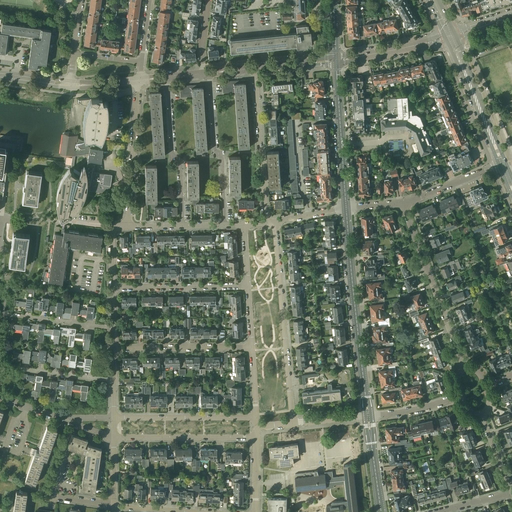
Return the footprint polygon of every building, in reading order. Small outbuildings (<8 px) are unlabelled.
[(130,0),(129,8),(139,10),(140,1),(130,0)] [(161,6),(161,8),(167,9),(167,7),(170,7),(170,0),(161,0),(160,6),(161,6)] [(290,0),(291,3),(293,3),(294,10),(293,10),(293,12),(294,12),(295,19),(305,18),(303,0),(290,0)] [(396,10),(398,9),(408,3),(407,1),(407,0),(399,0),(395,3),(393,4),(396,10)] [(461,16),(467,14),(464,2),(462,3),(461,0),(455,1),(457,5),(455,5),(460,15),(461,15),(461,16)] [(465,2),(465,0),(463,0),(464,2),(467,14),(473,12),(473,11),(475,11),(472,1),(471,2),(472,3),(465,5),(464,2),(465,2)] [(473,1),(472,1),(475,11),(477,10),(477,11),(484,9),(481,0),(473,2),(473,1)] [(484,9),(490,7),(488,0),(480,0),(481,0),(484,9)] [(90,3),(89,12),(96,13),(98,13),(99,13),(100,5),(96,4),(90,3)] [(190,9),(189,13),(199,15),(199,9),(200,4),(192,3),(192,10),(190,9)] [(225,11),(226,5),(216,3),(215,10),(220,10),(219,13),(226,14),(226,11),(225,11)] [(408,4),(408,3),(398,9),(400,12),(402,15),(411,9),(410,8),(411,6),(409,4),(408,4)] [(137,18),(139,10),(129,8),(128,17),(137,18)] [(166,10),(167,9),(161,8),(160,11),(159,11),(158,19),(168,21),(169,12),(172,13),(172,11),(166,10)] [(405,20),(405,21),(415,16),(415,14),(414,12),(412,11),(411,9),(402,15),(403,17),(405,20)] [(97,21),(98,13),(96,13),(89,12),(87,20),(97,21)] [(213,16),(212,26),(219,27),(220,21),(222,21),(223,17),(225,18),(226,14),(219,13),(219,17),(213,16)] [(417,19),(415,16),(405,21),(406,27),(414,25),(415,25),(416,25),(418,24),(419,22),(418,21),(418,20),(417,19)] [(128,17),(127,25),(137,26),(138,18),(137,18),(128,17)] [(392,30),(395,29),(395,30),(396,31),(397,30),(398,29),(399,29),(396,18),(390,20),(392,30)] [(167,29),(168,21),(158,19),(157,28),(167,29)] [(190,23),(189,30),(196,31),(198,21),(188,19),(188,23),(190,23)] [(87,20),(86,28),(96,29),(97,21),(87,20)] [(390,30),(392,30),(390,20),(384,21),(386,31),(386,32),(387,32),(389,32),(390,31),(390,30)] [(383,32),(386,31),(384,21),(378,22),(380,32),(380,33),(381,33),(383,33),(383,32)] [(41,28),(2,23),(1,32),(40,37),(41,28)] [(372,34),(374,33),(375,34),(376,35),(377,34),(378,34),(378,33),(376,23),(370,24),(372,34)] [(230,53),(263,49),(296,46),(296,48),(312,46),(310,31),(308,31),(308,27),(306,27),(306,24),(296,26),(296,32),(295,32),(295,34),(262,37),(229,41),(230,53)] [(136,35),(137,26),(127,25),(126,33),(136,35)] [(218,37),(219,27),(212,26),(211,31),(210,36),(218,37)] [(86,28),(85,36),(95,38),(96,30),(96,29),(86,28)] [(166,37),(167,29),(157,28),(156,36),(166,37)] [(38,63),(46,64),(51,30),(42,29),(41,39),(33,37),(32,40),(28,66),(37,68),(38,63)] [(196,31),(189,30),(186,29),(185,36),(188,37),(187,40),(195,41),(196,36),(196,31)] [(359,31),(349,31),(350,38),(351,39),(354,39),(355,38),(360,37),(359,31)] [(8,34),(0,32),(0,52),(5,54),(8,34)] [(126,33),(125,42),(135,43),(136,35),(126,33)] [(95,38),(85,36),(84,45),(94,46),(94,45),(94,41),(95,38)] [(165,46),(166,37),(156,36),(155,44),(165,46)] [(98,38),(97,42),(94,41),(94,45),(100,46),(100,48),(109,49),(110,39),(101,38),(98,38)] [(119,41),(110,39),(109,49),(118,50),(118,48),(121,49),(124,49),(125,46),(121,45),(122,42),(119,42),(119,41)] [(135,43),(125,42),(125,46),(124,49),(124,50),(134,51),(135,43)] [(163,54),(165,46),(155,44),(154,52),(163,54)] [(511,45),(477,58),(511,142),(511,45)] [(213,48),(209,47),(208,51),(208,58),(219,57),(218,50),(213,50),(213,48)] [(185,58),(185,60),(196,59),(195,52),(195,49),(190,49),(190,53),(184,53),(177,52),(176,59),(179,60),(180,57),(183,58),(185,58)] [(162,62),(163,54),(154,52),(153,61),(162,62)] [(432,70),(438,68),(439,68),(436,62),(433,60),(426,62),(426,63),(423,64),(424,69),(424,70),(428,69),(430,73),(432,71),(432,70)] [(424,70),(424,69),(423,64),(422,64),(422,63),(421,63),(420,63),(419,64),(419,65),(417,65),(419,76),(422,75),(425,74),(424,70)] [(411,67),(413,77),(417,76),(417,77),(419,76),(417,65),(415,66),(414,65),(413,65),(412,65),(411,66),(411,67)] [(403,68),(406,79),(408,78),(412,77),(409,67),(408,66),(406,67),(406,68),(403,68)] [(405,79),(406,79),(403,68),(402,67),(400,68),(399,69),(399,70),(398,70),(400,81),(402,80),(402,79),(405,78),(405,79)] [(440,74),(438,68),(432,70),(432,71),(430,73),(432,78),(434,77),(436,81),(442,78),(443,77),(442,74),(440,74)] [(390,83),(394,82),(392,71),(391,70),(388,71),(387,72),(385,73),(387,83),(390,83)] [(397,81),(400,81),(398,70),(396,71),(394,70),(391,70),(392,71),(394,82),(397,81)] [(379,73),(381,84),(382,86),(385,85),(385,84),(387,83),(385,73),(383,73),(383,72),(382,71),(380,72),(379,72),(379,73)] [(373,74),(375,85),(379,84),(379,86),(382,86),(381,84),(379,73),(377,73),(376,73),(374,73),(373,74)] [(359,75),(359,76),(358,76),(358,77),(352,77),(352,78),(351,79),(351,81),(352,82),(353,82),(353,85),(363,85),(363,81),(366,81),(366,76),(363,76),(362,76),(361,75),(359,75)] [(445,82),(443,82),(442,79),(430,84),(432,87),(434,86),(435,90),(445,85),(445,84),(445,82)] [(234,92),(240,92),(239,80),(222,81),(222,84),(223,84),(223,89),(223,93),(234,92)] [(240,92),(245,91),(249,91),(248,87),(247,83),(248,82),(248,80),(239,80),(240,92)] [(314,83),(312,84),(308,84),(309,90),(314,89),(323,89),(324,89),(324,82),(323,81),(323,80),(319,80),(319,82),(314,82),(314,83)] [(272,105),(275,105),(279,104),(278,94),(278,92),(278,90),(288,89),(288,83),(271,85),(272,92),(275,91),(275,94),(274,94),(274,101),(272,101),(272,105)] [(198,96),(203,95),(206,95),(206,91),(205,91),(205,87),(206,87),(206,84),(197,85),(198,96)] [(192,96),(198,96),(197,85),(180,86),(180,89),(181,88),(181,93),(180,93),(181,97),(189,97),(192,96)] [(445,86),(445,85),(435,90),(437,93),(434,94),(436,97),(448,92),(446,89),(447,88),(446,86),(445,86)] [(156,100),(161,100),(164,100),(164,96),(163,96),(163,91),(164,91),(163,88),(155,89),(156,100)] [(150,101),(156,100),(155,89),(146,89),(146,92),(147,92),(147,97),(146,97),(147,101),(150,101)] [(324,89),(323,89),(314,89),(314,93),(312,93),(312,99),(315,99),(318,99),(318,96),(324,95),(324,94),(325,93),(324,89)] [(234,94),(236,111),(247,110),(246,103),(246,101),(246,94),(245,91),(240,92),(234,92),(234,94)] [(439,104),(450,99),(448,93),(436,98),(439,104)] [(106,101),(105,95),(78,98),(79,102),(87,105),(85,112),(85,114),(84,121),(83,123),(84,131),(84,134),(85,138),(87,137),(93,136),(99,139),(100,140),(102,136),(103,134),(106,126),(107,115),(107,105),(106,101)] [(192,96),(192,99),(193,115),(204,114),(204,108),(204,106),(203,98),(203,95),(198,96),(192,96)] [(388,116),(384,116),(384,118),(383,118),(383,121),(382,121),(382,129),(405,127),(414,133),(422,154),(430,151),(429,150),(431,149),(431,147),(433,147),(431,143),(430,144),(422,124),(423,124),(420,116),(417,114),(412,114),(412,110),(409,110),(408,96),(398,97),(398,98),(387,99),(388,116)] [(315,99),(316,109),(326,108),(326,107),(327,107),(327,105),(325,104),(325,101),(325,100),(322,100),(322,101),(319,101),(318,99),(315,99)] [(453,105),(450,99),(439,104),(440,106),(438,107),(440,110),(441,110),(453,105)] [(150,103),(151,119),(162,119),(161,100),(156,100),(150,101),(150,103)] [(455,111),(453,105),(441,110),(444,116),(455,111)] [(272,106),(272,110),(269,110),(270,119),(277,118),(276,110),(278,110),(278,106),(273,106),(272,106)] [(236,111),(237,129),(248,129),(247,121),(247,119),(247,110),(236,111)] [(458,117),(455,111),(444,116),(442,116),(445,122),(446,122),(458,117)] [(193,115),(195,134),(206,133),(205,124),(204,114),(193,115)] [(460,123),(458,117),(446,122),(449,127),(460,123)] [(151,119),(152,138),(163,137),(162,119),(151,119)] [(463,128),(460,123),(449,127),(443,130),(442,131),(441,131),(441,132),(441,134),(441,135),(442,136),(443,136),(444,136),(445,136),(446,136),(451,133),(463,128)] [(365,124),(355,124),(355,125),(354,126),(354,128),(355,128),(355,131),(362,131),(362,134),(368,133),(368,127),(365,127),(365,124)] [(279,127),(277,127),(270,127),(271,136),(278,135),(280,135),(279,127)] [(465,134),(463,128),(451,133),(454,139),(465,134)] [(248,129),(237,129),(238,148),(244,148),(249,147),(249,137),(248,129)] [(88,139),(82,140),(78,138),(78,135),(69,131),(63,133),(60,154),(66,157),(72,156),(72,163),(87,165),(86,171),(94,172),(95,160),(101,161),(103,143),(100,141),(99,140),(99,139),(93,136),(87,137),(88,139)] [(206,133),(195,134),(196,152),(201,152),(201,153),(205,153),(205,152),(207,152),(207,143),(206,133)] [(468,140),(465,134),(454,139),(453,140),(454,143),(453,144),(454,147),(469,143),(467,140),(468,140)] [(271,144),(274,144),(275,148),(281,147),(280,136),(278,136),(278,135),(271,136),(271,144)] [(163,137),(152,138),(154,157),(159,156),(165,156),(163,137)] [(465,152),(462,154),(461,154),(466,165),(467,165),(468,166),(469,165),(470,164),(473,162),(473,161),(472,158),(471,159),(468,152),(472,150),(469,143),(464,145),(465,148),(466,147),(467,150),(464,151),(465,152)] [(329,148),(318,149),(318,153),(318,158),(319,158),(319,162),(329,161),(329,152),(330,151),(330,149),(329,148)] [(279,151),(273,151),(268,152),(269,169),(280,169),(279,151)] [(464,166),(466,165),(461,154),(462,154),(461,152),(458,154),(459,155),(456,156),(460,168),(462,168),(464,167),(464,166)] [(358,163),(368,163),(368,159),(370,159),(369,153),(363,153),(363,156),(357,157),(358,163)] [(458,169),(460,168),(456,156),(454,153),(448,156),(451,161),(449,162),(450,165),(452,165),(454,170),(455,170),(456,171),(458,170),(458,169)] [(229,157),(229,175),(240,175),(239,157),(229,157)] [(187,161),(187,179),(198,179),(198,161),(187,161)] [(320,171),(320,175),(330,174),(332,173),(332,171),(330,170),(329,161),(319,162),(319,166),(318,166),(319,171),(320,171)] [(71,214),(75,210),(76,210),(77,208),(78,206),(79,204),(82,200),(83,198),(84,190),(86,171),(87,165),(72,163),(70,172),(68,169),(67,170),(66,172),(66,173),(65,174),(64,175),(62,179),(60,184),(58,188),(57,193),(57,197),(57,202),(57,207),(58,211),(59,215),(60,218),(64,217),(66,217),(68,217),(69,218),(72,215),(71,214)] [(145,165),(145,183),(156,183),(156,165),(145,165)] [(437,179),(432,168),(432,169),(429,170),(428,166),(425,167),(426,170),(431,182),(437,179)] [(442,176),(443,175),(439,166),(436,168),(435,167),(432,168),(437,179),(442,177),(442,176)] [(280,169),(269,169),(270,188),(275,187),(281,187),(281,177),(280,169)] [(35,205),(36,205),(37,205),(38,205),(42,173),(26,170),(24,186),(24,190),(22,203),(35,205)] [(424,184),(431,182),(426,170),(425,171),(426,172),(423,173),(421,170),(415,172),(416,173),(417,176),(420,175),(424,184)] [(84,190),(96,192),(109,194),(111,174),(94,172),(86,171),(84,190)] [(235,193),(241,193),(240,188),(240,175),(229,175),(229,193),(235,193)] [(407,179),(410,189),(416,187),(415,183),(416,183),(415,178),(414,178),(413,175),(409,176),(410,178),(407,179)] [(410,189),(407,179),(404,180),(403,178),(399,179),(400,182),(399,182),(401,187),(402,190),(405,189),(405,190),(410,189)] [(187,197),(194,197),(199,197),(198,188),(198,179),(187,179),(187,188),(187,197)] [(391,193),(393,193),(393,190),(394,190),(393,184),(393,180),(389,181),(389,182),(385,182),(385,184),(384,184),(385,193),(386,193),(386,194),(387,194),(389,194),(390,193),(391,193)] [(157,188),(156,183),(145,183),(145,188),(146,201),(157,201),(157,188)] [(473,196),(471,196),(466,198),(472,211),(481,207),(482,206),(480,200),(487,197),(488,195),(487,192),(485,192),(483,187),(471,192),(473,196)] [(371,188),(370,188),(359,189),(358,189),(359,191),(359,192),(360,196),(362,195),(362,196),(368,196),(368,195),(371,195),(371,188)] [(332,193),(322,193),(321,193),(321,197),(320,197),(321,201),(327,199),(327,201),(332,200),(332,196),(333,195),(333,194),(332,193)] [(292,198),(292,200),(295,199),(295,207),(304,206),(303,199),(301,199),(301,196),(299,194),(298,194),(292,194),(292,198)] [(241,200),(241,196),(234,196),(235,202),(238,202),(238,208),(247,208),(246,200),(241,200)] [(456,199),(456,198),(455,199),(454,196),(447,198),(451,209),(459,206),(460,208),(463,206),(459,197),(456,199)] [(205,211),(204,203),(199,203),(199,198),(194,198),(192,198),(192,206),(196,206),(196,212),(205,211)] [(444,212),(451,209),(447,198),(441,201),(442,204),(440,205),(441,205),(438,206),(442,215),(445,214),(444,212)] [(163,215),(163,206),(157,207),(157,203),(152,203),(151,203),(151,209),(154,209),(154,215),(163,215)] [(483,206),(482,206),(481,207),(484,213),(486,212),(488,217),(490,218),(492,217),(492,215),(498,212),(500,211),(498,207),(496,208),(495,204),(490,206),(490,205),(484,207),(483,206)] [(439,217),(442,215),(438,206),(435,207),(434,208),(432,205),(426,207),(430,218),(438,215),(439,217)] [(431,220),(430,218),(426,207),(419,210),(422,216),(421,216),(424,223),(431,220)] [(383,217),(385,224),(382,225),(383,227),(385,227),(387,226),(386,225),(395,222),(392,214),(388,216),(387,215),(383,217)] [(362,225),(373,225),(375,224),(374,222),(375,222),(375,217),(372,217),(367,217),(367,216),(362,216),(362,222),(361,223),(361,225),(362,225)] [(396,224),(395,222),(386,225),(387,226),(385,227),(383,227),(387,233),(399,228),(397,224),(396,224)] [(306,230),(306,231),(306,234),(308,233),(309,235),(310,235),(310,230),(308,223),(301,225),(301,226),(294,228),(295,235),(296,238),(303,236),(302,231),(306,230)] [(493,237),(506,231),(507,231),(505,227),(504,227),(503,225),(502,224),(490,229),(489,228),(486,229),(481,231),(483,235),(490,232),(491,234),(492,234),(493,237)] [(373,233),(373,225),(362,225),(363,230),(361,230),(362,234),(372,233),(372,237),(377,237),(377,233),(373,233)] [(474,234),(481,231),(486,229),(485,226),(473,231),(474,234)] [(295,235),(294,228),(285,229),(286,237),(291,236),(292,241),(296,240),(296,238),(295,235)] [(102,236),(93,234),(83,233),(72,231),(65,230),(62,230),(61,234),(55,233),(50,272),(47,272),(44,280),(48,281),(48,282),(62,284),(68,246),(100,250),(102,236)] [(509,235),(507,231),(506,231),(493,237),(494,240),(493,240),(495,244),(492,245),(493,248),(494,247),(498,245),(498,243),(508,239),(509,238),(508,236),(509,235)] [(29,235),(13,232),(12,242),(9,265),(25,268),(29,235)] [(434,238),(430,239),(433,247),(442,244),(440,240),(443,239),(441,233),(434,236),(434,238)] [(191,235),(192,238),(188,238),(189,249),(192,249),(192,246),(198,246),(198,235),(191,235)] [(211,235),(205,235),(205,238),(205,245),(208,245),(208,246),(211,246),(211,245),(215,245),(215,239),(211,239),(211,235)] [(127,238),(127,236),(120,236),(121,248),(127,248),(127,245),(129,245),(129,238),(127,238)] [(154,253),(154,242),(150,242),(150,236),(143,236),(143,245),(146,245),(146,246),(151,246),(151,253),(151,256),(155,256),(154,253)] [(157,244),(161,244),(161,246),(164,246),(164,243),(164,238),(164,236),(157,236),(157,242),(154,242),(154,253),(158,253),(157,244)] [(365,241),(365,242),(364,243),(365,250),(366,250),(366,253),(374,252),(377,252),(376,247),(375,247),(374,242),(373,242),(372,240),(365,241)] [(496,250),(497,250),(500,256),(503,255),(505,256),(507,255),(507,253),(511,250),(511,245),(510,242),(499,247),(498,245),(494,247),(496,250)] [(446,245),(447,249),(436,253),(439,263),(449,259),(448,255),(451,254),(450,250),(454,249),(452,243),(446,245)] [(298,247),(297,247),(297,248),(290,248),(290,251),(288,251),(289,258),(298,258),(300,257),(301,257),(300,248),(298,248),(298,247)] [(337,256),(337,252),(325,253),(325,250),(318,251),(319,253),(322,253),(323,256),(327,256),(328,263),(329,263),(335,263),(334,259),(337,259),(337,258),(338,258),(338,255),(337,256)] [(409,259),(406,251),(396,254),(398,259),(400,258),(402,262),(409,259)] [(376,255),(377,258),(369,259),(369,261),(365,262),(366,270),(378,269),(379,269),(379,265),(385,265),(384,258),(383,254),(382,254),(378,255),(376,255)] [(169,264),(169,267),(169,276),(169,278),(173,278),(173,276),(176,276),(176,271),(179,270),(179,264),(179,257),(175,257),(175,264),(169,264)] [(460,268),(459,264),(460,264),(458,259),(454,260),(447,263),(448,266),(441,268),(445,277),(451,275),(449,271),(453,270),(453,271),(460,268)] [(506,263),(509,270),(511,269),(511,259),(508,262),(507,260),(505,261),(499,264),(500,266),(506,263)] [(209,267),(203,267),(203,276),(210,276),(210,272),(214,272),(213,261),(209,261),(209,267)] [(179,264),(179,270),(182,270),(182,276),(185,276),(185,278),(189,278),(189,276),(189,267),(182,267),(182,263),(179,264)] [(319,264),(320,269),(328,268),(329,273),(330,273),(338,272),(338,265),(330,266),(329,263),(328,263),(319,264)] [(139,267),(133,267),(134,277),(140,277),(140,273),(142,273),(142,264),(139,264),(139,267)] [(155,277),(155,267),(148,267),(148,264),(144,264),(144,271),(148,271),(148,277),(155,277)] [(412,273),(414,272),(410,264),(401,268),(405,278),(413,275),(412,273)] [(367,277),(379,275),(379,279),(382,279),(385,278),(385,275),(384,272),(378,272),(378,269),(366,270),(367,277)] [(290,279),(296,279),(296,282),(301,282),(300,278),(299,278),(299,272),(290,272),(290,279)] [(326,283),(330,283),(332,283),(332,280),(339,279),(338,272),(330,273),(330,276),(329,276),(329,279),(326,279),(326,283)] [(455,277),(456,280),(447,283),(448,286),(449,289),(449,290),(458,286),(457,283),(462,281),(460,275),(455,277)] [(368,283),(368,291),(379,290),(379,286),(381,286),(381,282),(383,282),(382,279),(379,279),(373,280),(373,283),(368,283)] [(411,279),(407,280),(410,289),(418,286),(416,279),(411,280),(411,279)] [(301,282),(296,282),(296,286),(291,286),(292,293),(301,293),(300,290),(303,290),(303,285),(307,285),(307,282),(301,282)] [(325,287),(327,287),(328,294),(340,292),(339,285),(330,286),(330,283),(326,283),(324,283),(325,287)] [(451,295),(454,302),(467,297),(465,290),(470,288),(469,285),(458,289),(460,292),(451,295)] [(32,310),(32,307),(33,302),(33,299),(35,289),(28,288),(28,293),(32,293),(31,298),(27,297),(26,302),(14,300),(14,305),(25,307),(25,309),(32,310)] [(380,294),(379,290),(368,291),(369,299),(378,298),(378,301),(385,300),(385,297),(382,297),(382,293),(380,294)] [(301,293),(292,293),(292,300),(301,300),(301,297),(305,296),(304,292),(301,293)] [(410,297),(406,298),(407,301),(411,300),(412,299),(414,303),(423,299),(420,293),(410,297)] [(219,310),(219,305),(216,305),(215,296),(213,296),(213,294),(209,294),(209,296),(209,304),(209,306),(209,307),(216,307),(216,310),(219,310)] [(229,303),(231,303),(240,302),(239,295),(236,296),(236,295),(228,295),(229,303)] [(33,299),(33,302),(32,307),(41,308),(40,309),(43,310),(47,310),(48,309),(47,309),(48,304),(49,298),(42,297),(42,301),(33,299)] [(425,305),(423,299),(414,303),(410,304),(413,310),(417,308),(425,305)] [(470,308),(468,304),(472,302),(471,299),(469,300),(464,302),(465,305),(456,309),(457,310),(456,310),(457,313),(458,312),(459,315),(469,311),(468,309),(470,308)] [(385,304),(385,300),(378,301),(378,304),(370,305),(371,313),(382,312),(381,308),(384,308),(383,304),(385,304)] [(56,313),(62,314),(63,311),(63,306),(63,307),(64,302),(57,301),(56,306),(48,304),(47,309),(48,309),(56,310),(56,313)] [(71,314),(78,315),(78,313),(78,309),(79,309),(79,302),(73,301),(72,308),(63,307),(63,306),(63,311),(71,312),(71,314)] [(87,310),(79,309),(78,309),(78,313),(86,314),(86,318),(93,319),(95,302),(91,302),(90,306),(88,305),(87,310)] [(333,307),(334,314),(343,313),(342,312),(343,312),(343,309),(342,309),(342,306),(333,307)] [(302,307),(293,307),(294,314),(298,314),(298,317),(304,316),(304,313),(302,313),(302,307)] [(241,316),(240,309),(232,309),(232,316),(228,316),(228,320),(235,319),(237,319),(237,316),(241,316)] [(468,319),(470,323),(474,321),(473,317),(471,313),(470,313),(469,311),(459,315),(461,322),(468,319)] [(382,315),(382,312),(371,313),(372,320),(380,320),(381,323),(387,322),(387,319),(385,319),(385,315),(382,315)] [(418,322),(421,321),(430,318),(427,312),(420,315),(415,316),(417,323),(418,322)] [(344,317),(343,314),(343,313),(334,314),(333,314),(334,322),(343,321),(343,317),(344,317)] [(420,329),(432,324),(430,318),(421,321),(418,322),(419,325),(418,326),(420,329)] [(235,322),(235,319),(228,320),(228,323),(232,323),(232,329),(242,329),(242,325),(243,325),(242,322),(241,322),(235,322)] [(295,328),(303,327),(303,324),(304,323),(303,320),(294,321),(295,328)] [(30,322),(29,325),(30,325),(29,328),(39,329),(37,342),(43,343),(44,333),(45,328),(45,323),(39,323),(39,324),(30,322)] [(386,329),(386,326),(388,326),(387,322),(381,323),(381,326),(372,327),(373,335),(384,334),(384,330),(386,329)] [(28,341),(29,328),(30,325),(29,325),(23,324),(23,325),(14,324),(13,329),(22,330),(22,333),(23,333),(22,340),(28,341)] [(432,324),(420,329),(418,330),(420,336),(418,337),(419,340),(429,336),(428,333),(434,330),(432,324)] [(142,338),(150,337),(150,329),(150,325),(143,325),(143,327),(142,327),(142,329),(141,329),(141,334),(142,334),(142,338)] [(60,327),(60,329),(60,332),(69,333),(68,346),(73,347),(75,337),(74,337),(75,332),(76,328),(69,327),(69,328),(60,327)] [(335,328),(336,335),(345,334),(346,334),(345,331),(344,331),(344,327),(335,328)] [(466,333),(467,337),(474,334),(480,332),(478,328),(473,331),(472,327),(465,330),(465,331),(464,331),(465,333),(466,333)] [(60,329),(53,328),(53,329),(45,328),(44,333),(54,334),(52,344),(58,345),(60,332),(60,329)] [(242,329),(232,329),(229,330),(229,333),(233,332),(233,336),(239,336),(239,338),(242,338),(242,336),(242,329)] [(84,333),(75,332),(74,337),(75,337),(84,338),(83,348),(89,349),(91,333),(84,332),(84,333)] [(306,333),(304,334),(295,334),(296,341),(308,340),(307,337),(306,333)] [(346,341),(346,338),(345,338),(345,334),(336,335),(334,336),(335,343),(346,342),(346,341)] [(385,337),(384,334),(373,335),(374,342),(383,341),(383,345),(386,345),(390,344),(389,340),(387,341),(387,337),(385,337)] [(475,337),(474,334),(467,337),(466,338),(467,340),(468,340),(470,343),(477,340),(479,339),(478,336),(475,337)] [(430,348),(433,347),(439,344),(437,338),(430,341),(424,343),(425,346),(427,345),(428,349),(430,348)] [(470,343),(469,343),(472,350),(479,347),(482,355),(486,353),(489,352),(490,351),(489,348),(485,350),(483,345),(482,345),(479,339),(477,340),(470,343)] [(378,356),(379,356),(389,355),(389,351),(391,351),(390,347),(393,347),(393,344),(390,344),(386,345),(386,348),(377,349),(378,356)] [(442,351),(439,344),(433,347),(430,348),(433,354),(434,354),(436,353),(442,351)] [(297,355),(305,354),(305,350),(306,350),(306,347),(297,347),(297,355)] [(339,357),(347,356),(347,355),(348,355),(348,352),(347,352),(347,348),(335,349),(335,353),(338,353),(339,357)] [(22,362),(29,363),(30,359),(29,359),(31,351),(31,350),(24,349),(23,353),(15,352),(14,357),(23,358),(22,362)] [(39,352),(31,351),(29,359),(30,359),(38,360),(38,362),(45,363),(45,361),(45,356),(46,352),(46,350),(39,349),(39,352)] [(511,360),(511,359),(511,351),(511,350),(508,351),(509,353),(506,354),(506,356),(503,357),(503,356),(502,356),(506,365),(511,362),(511,360)] [(436,353),(438,360),(444,357),(442,351),(436,353)] [(45,361),(53,362),(53,366),(60,367),(60,363),(61,359),(61,354),(54,353),(54,356),(50,356),(48,353),(46,352),(45,356),(45,361)] [(69,360),(61,359),(60,363),(69,364),(68,366),(75,367),(75,365),(76,361),(77,354),(70,353),(69,360)] [(234,365),(235,365),(235,364),(244,364),(244,356),(240,357),(240,353),(232,353),(232,357),(235,357),(235,361),(234,361),(234,365)] [(388,363),(389,366),(396,366),(395,362),(392,362),(391,355),(389,355),(379,356),(380,364),(388,363)] [(348,363),(348,360),(349,360),(348,357),(347,356),(339,357),(339,364),(348,363)] [(506,365),(502,356),(500,357),(500,358),(497,360),(496,358),(496,359),(500,368),(506,365)] [(84,370),(90,371),(92,358),(85,357),(85,362),(76,361),(75,365),(84,367),(84,370)] [(159,357),(151,357),(151,365),(151,367),(159,367),(162,367),(162,365),(159,365),(159,357)] [(172,357),(166,357),(165,357),(165,367),(162,367),(162,372),(165,372),(165,368),(169,368),(169,366),(172,366),(172,357)] [(447,364),(444,357),(438,360),(435,361),(437,368),(441,368),(441,366),(447,364)] [(493,371),(500,368),(496,359),(490,361),(492,367),(491,367),(492,371),(493,370),(493,371)] [(313,370),(313,366),(310,366),(309,360),(298,361),(298,368),(304,368),(305,371),(313,370)] [(245,371),(244,364),(235,364),(235,365),(235,368),(234,368),(235,372),(236,372),(245,371)] [(381,379),(381,378),(392,377),(391,373),(393,373),(393,369),(396,369),(396,366),(389,366),(389,370),(380,371),(381,379)] [(236,376),(235,376),(235,379),(236,379),(245,379),(245,371),(236,372),(236,376)] [(435,378),(436,381),(438,388),(439,390),(445,388),(442,379),(438,380),(437,376),(438,374),(433,372),(435,378)] [(27,375),(28,374),(23,373),(22,381),(26,382),(26,379),(36,381),(35,390),(34,390),(32,391),(32,395),(40,396),(41,385),(42,380),(43,376),(36,375),(36,376),(27,375)] [(392,381),(392,377),(381,378),(382,386),(389,385),(389,389),(395,388),(395,387),(394,381),(392,381)] [(437,388),(438,388),(436,381),(435,378),(426,381),(429,391),(434,389),(434,391),(438,390),(437,388)] [(71,399),(72,389),(73,384),(73,380),(66,379),(66,380),(58,379),(57,381),(57,384),(67,385),(65,398),(68,398),(67,403),(69,403),(70,399),(71,399)] [(57,381),(51,380),(51,381),(42,380),(41,385),(51,386),(50,393),(48,392),(47,401),(55,402),(56,397),(57,384),(57,381)] [(413,381),(414,385),(416,396),(422,395),(421,388),(423,388),(422,381),(419,381),(419,380),(413,381)] [(142,387),(142,391),(139,391),(139,396),(134,396),(134,406),(142,406),(142,394),(146,394),(146,387),(146,381),(142,381),(142,387)] [(236,387),(236,383),(227,383),(227,387),(231,387),(231,395),(233,395),(241,395),(241,387),(236,387)] [(341,398),(340,388),(333,389),(332,383),(328,384),(329,389),(313,391),(311,389),(304,389),(304,391),(303,392),(304,403),(312,402),(312,401),(314,401),(315,402),(315,401),(330,400),(331,400),(331,399),(333,399),(333,400),(334,400),(334,399),(341,398)] [(89,398),(91,387),(88,386),(88,385),(81,384),(81,385),(73,384),(72,389),(82,390),(81,400),(86,401),(86,398),(89,398)] [(410,397),(416,396),(414,385),(408,387),(410,397)] [(395,393),(399,392),(398,387),(395,387),(395,388),(389,389),(390,393),(382,394),(383,402),(384,402),(384,403),(389,403),(389,401),(395,400),(395,396),(396,396),(395,393)] [(410,397),(408,387),(402,388),(402,387),(398,387),(399,392),(403,392),(404,398),(405,399),(408,399),(408,398),(410,397)] [(213,396),(209,396),(209,406),(217,406),(217,398),(221,398),(221,395),(221,389),(218,389),(218,395),(213,395),(213,396)] [(511,397),(509,390),(503,392),(505,398),(502,399),(503,402),(506,401),(510,400),(511,405),(511,404),(511,397)] [(187,396),(184,396),(184,406),(192,406),(192,396),(191,396),(191,394),(192,394),(192,391),(187,391),(187,396)] [(201,406),(209,406),(209,396),(205,396),(205,393),(202,392),(201,392),(201,394),(201,406)] [(241,403),(241,395),(233,395),(231,395),(225,395),(225,399),(233,399),(233,407),(234,407),(236,407),(237,407),(240,407),(242,406),(241,403)] [(125,406),(134,406),(134,396),(125,396),(124,396),(124,399),(125,399),(125,406)] [(150,406),(159,406),(159,396),(150,396),(150,406)] [(167,396),(159,396),(159,406),(167,406),(167,396)] [(184,406),(184,396),(175,396),(175,406),(184,406)] [(511,408),(508,410),(509,412),(507,413),(499,416),(502,423),(511,419),(511,418),(511,415),(511,414),(511,413),(511,412),(511,411),(511,408)] [(446,415),(446,416),(450,426),(451,428),(458,426),(457,422),(459,422),(457,416),(455,417),(454,413),(446,415)] [(440,418),(443,426),(440,427),(442,433),(445,432),(444,430),(447,429),(448,429),(451,428),(450,426),(446,416),(440,418)] [(432,421),(425,422),(428,432),(428,434),(433,432),(432,430),(436,430),(436,431),(439,430),(438,425),(434,426),(432,421)] [(421,433),(428,432),(425,422),(419,424),(421,433)] [(422,436),(421,433),(419,424),(412,425),(413,431),(408,432),(410,439),(422,436)] [(35,484),(44,460),(47,461),(46,464),(51,465),(55,453),(51,451),(50,454),(48,454),(57,429),(47,426),(36,456),(34,455),(25,480),(35,484)] [(466,440),(475,437),(472,430),(465,433),(464,430),(462,431),(459,432),(460,435),(463,434),(464,438),(465,441),(466,440)] [(388,442),(395,441),(395,445),(407,443),(410,443),(410,441),(407,442),(407,440),(400,441),(399,437),(397,437),(397,434),(397,433),(387,435),(386,436),(386,438),(388,439),(388,442)] [(68,446),(83,452),(83,453),(85,454),(86,453),(88,453),(83,487),(80,487),(79,491),(82,492),(83,490),(94,492),(100,449),(86,444),(87,441),(71,436),(68,446)] [(477,443),(475,437),(466,440),(465,441),(463,441),(467,451),(471,449),(470,446),(477,443)] [(279,445),(280,446),(278,446),(270,446),(271,459),(277,458),(278,466),(294,464),(293,457),(299,456),(298,448),(298,443),(290,444),(290,445),(282,446),(282,444),(279,445)] [(407,443),(395,445),(396,448),(389,448),(389,452),(388,453),(388,455),(389,456),(401,455),(400,451),(402,451),(401,447),(407,446),(407,443)] [(124,451),(124,455),(121,455),(121,462),(129,462),(129,460),(133,460),(133,449),(125,449),(125,451),(124,451)] [(141,449),(133,449),(133,460),(137,460),(137,462),(139,462),(140,462),(140,461),(141,461),(141,460),(141,449)] [(154,459),(158,459),(158,449),(150,449),(150,461),(153,461),(154,460),(154,459)] [(158,449),(158,459),(166,459),(166,449),(158,449)] [(175,459),(183,459),(183,449),(175,449),(175,459)] [(192,449),(183,449),(183,459),(187,459),(187,461),(191,461),(191,471),(196,471),(196,470),(196,460),(196,459),(192,459),(192,449)] [(208,461),(208,459),(208,449),(200,449),(200,459),(205,459),(205,461),(208,461)] [(217,449),(208,449),(208,459),(213,459),(213,460),(214,460),(218,460),(218,452),(217,452),(217,449)] [(472,453),(471,449),(467,451),(466,451),(468,458),(473,456),(474,460),(482,456),(481,453),(482,453),(481,450),(472,453)] [(228,462),(233,462),(233,452),(225,452),(225,464),(228,464),(228,462)] [(242,452),(233,452),(233,462),(241,462),(242,452)] [(397,463),(398,465),(403,465),(403,462),(403,458),(401,458),(401,455),(389,456),(388,457),(389,459),(390,460),(390,463),(397,463)] [(483,459),(482,456),(474,460),(475,463),(471,465),(473,471),(474,471),(479,469),(478,466),(486,463),(484,458),(483,459)] [(314,470),(314,475),(303,476),(302,473),(295,473),(296,477),(295,477),(297,490),(326,487),(327,488),(334,487),(334,485),(343,484),(345,500),(331,502),(332,505),(327,506),(327,511),(334,511),(344,511),(343,507),(349,506),(349,511),(358,511),(353,464),(344,465),(345,475),(333,477),(332,471),(325,472),(325,474),(319,474),(318,470),(314,470)] [(481,481),(484,480),(490,477),(491,476),(490,473),(488,474),(487,471),(484,472),(483,471),(478,473),(478,474),(481,481)] [(493,484),(490,477),(484,480),(486,487),(493,484)] [(233,485),(233,488),(243,488),(243,481),(241,481),(241,478),(239,478),(233,478),(233,481),(231,481),(231,485),(233,485)] [(464,483),(461,484),(462,488),(463,493),(470,491),(470,488),(468,484),(471,483),(470,478),(467,479),(468,481),(464,482),(464,483)] [(440,498),(447,497),(445,490),(448,489),(447,486),(445,480),(442,481),(444,487),(437,489),(438,490),(440,498)] [(451,488),(452,489),(455,488),(456,494),(463,493),(462,488),(461,484),(460,480),(453,482),(452,482),(450,483),(451,488)] [(164,498),(165,489),(168,489),(168,483),(164,483),(163,487),(158,486),(158,489),(157,498),(164,498)] [(169,484),(169,489),(169,497),(172,497),(172,499),(178,499),(179,491),(179,492),(172,492),(172,489),(173,484),(169,484)] [(411,491),(413,498),(418,497),(420,504),(426,502),(425,495),(424,492),(417,494),(414,484),(413,484),(411,485),(410,485),(411,487),(411,488),(411,491)] [(131,497),(131,493),(135,493),(135,487),(135,485),(133,485),(132,487),(129,487),(129,488),(125,488),(124,497),(131,497)] [(135,487),(135,493),(138,493),(138,497),(139,497),(139,498),(142,498),(142,497),(145,497),(145,489),(139,488),(135,487)] [(430,490),(427,491),(425,489),(423,490),(424,492),(425,495),(426,502),(433,500),(431,494),(431,491),(430,490)] [(431,494),(433,500),(440,498),(438,490),(431,491),(431,494)] [(24,511),(27,492),(16,491),(13,511),(24,511)] [(405,496),(402,497),(405,507),(406,506),(406,507),(410,506),(409,506),(412,505),(410,500),(414,499),(413,498),(411,491),(409,491),(410,494),(405,495),(405,496)] [(394,494),(395,499),(396,504),(396,505),(395,506),(396,508),(397,509),(403,508),(402,507),(405,507),(402,497),(401,492),(394,494)] [(286,511),(287,498),(268,498),(268,509),(270,509),(270,511),(268,511),(286,511)]
